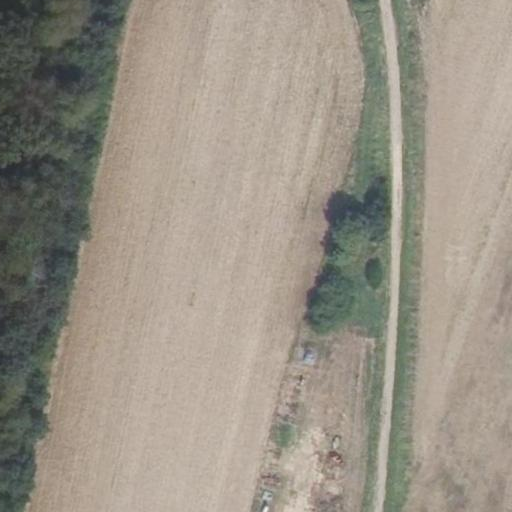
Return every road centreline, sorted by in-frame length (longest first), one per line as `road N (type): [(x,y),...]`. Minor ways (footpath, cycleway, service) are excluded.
road 1 (track): [(46,511),(170,0)]
road 2 (track): [(375,511),(390,352),(396,59),(383,0)]
road 3 (track): [(389,27),(315,347)]
